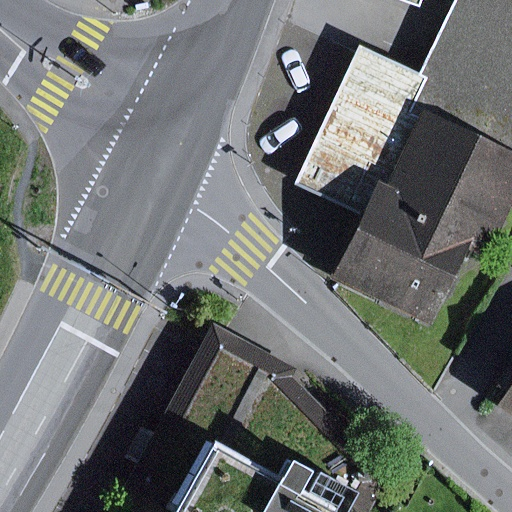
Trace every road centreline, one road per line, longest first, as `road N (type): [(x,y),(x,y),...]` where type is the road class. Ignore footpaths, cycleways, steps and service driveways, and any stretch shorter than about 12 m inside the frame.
road 1 (residential): [(168,152),(199,201),(248,251),(511,495)]
road 2 (primary): [(168,152),(0,452)]
road 3 (primary): [(168,152),(67,65),(0,20)]
road 4 (primary): [(235,0),(168,152)]
